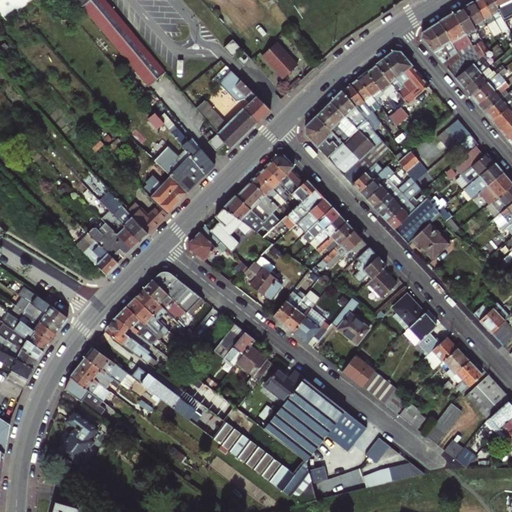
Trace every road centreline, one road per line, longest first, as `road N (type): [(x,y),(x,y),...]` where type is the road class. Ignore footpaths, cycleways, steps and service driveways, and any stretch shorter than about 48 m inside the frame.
road 1 (residential): [(161,245),(437,463)]
road 2 (residential): [(511,375),(274,132)]
road 3 (primary): [(100,307),(36,406),(16,511)]
road 4 (residential): [(395,27),(511,163)]
road 5 (primary): [(395,27),(274,132)]
road 6 (primary): [(274,132),(161,245)]
